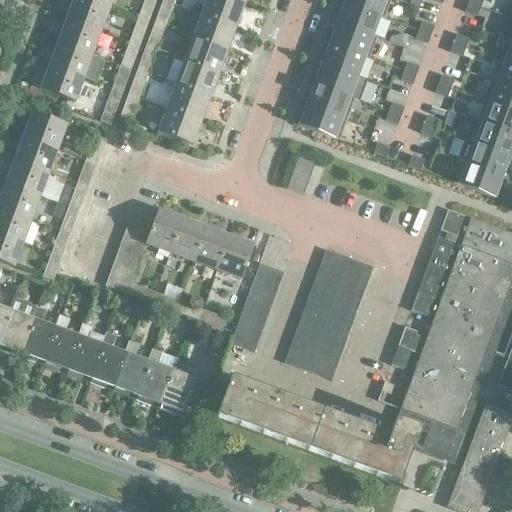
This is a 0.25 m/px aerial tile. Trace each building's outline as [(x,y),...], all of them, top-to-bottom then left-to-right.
[(109,9),(85,0),(72,0),(70,8),(73,9),(69,20),(101,32),(109,9)] [(112,0),(85,0),(109,9),(112,0)] [(144,0),(139,12),(150,16),(156,0),(144,0)] [(206,0),(200,16),(235,29),(244,6),(227,0),(206,0)] [(345,0),(344,4),(384,19),(390,0),(345,0)] [(483,0),(482,0),(468,0),(467,4),(480,8),(483,0)] [(344,4),(336,24),(376,39),(376,38),(372,36),(379,18),(383,20),(384,19),(344,4)] [(476,17),(477,17),(480,8),(467,4),(464,13),(476,17)] [(159,9),(153,25),(164,29),(170,13),(159,9)] [(192,40),(226,53),(235,29),(200,16),(192,40)] [(101,32),(69,20),(66,19),(61,31),(64,32),(60,43),(92,55),(101,32)] [(137,19),(131,36),(142,40),(148,23),(137,19)] [(418,31),(430,36),(433,27),(421,23),(418,31)] [(369,59),(376,39),(336,24),(329,45),(369,59)] [(430,36),(418,31),(415,40),(414,40),(427,45),(430,36)] [(150,33),(145,49),(155,53),(161,37),(150,33)] [(456,35),(452,44),(465,49),(468,40),(456,35)] [(183,63),(218,76),(226,53),(192,40),(183,63)] [(499,61),(511,65),(511,42),(507,41),(499,61)] [(92,55),(60,43),(57,42),(53,54),(56,55),(52,66),(83,78),(92,55)] [(128,43),(122,59),(133,63),(139,47),(128,43)] [(462,57),(465,49),(452,44),(449,53),(461,58),(462,57)] [(364,59),(368,60),(369,59),(329,45),(321,65),(357,78),(364,59)] [(142,56),(136,72),(147,76),(152,60),(142,56)] [(173,60),(165,83),(174,86),(209,99),(218,76),(183,63),(173,60)] [(511,89),(511,65),(499,61),(492,82),(511,89)] [(418,68),(406,63),(406,64),(403,72),(415,77),(418,68)] [(83,78),(52,66),(49,65),(44,77),(47,78),(43,91),(74,103),(83,78)] [(321,65),(314,85),(354,100),(354,99),(350,97),(357,78),(321,65)] [(120,66),(114,83),(124,87),(130,70),(120,66)] [(415,77),(403,72),(400,80),(400,81),(412,85),(415,77)] [(450,89),(453,81),(453,80),(441,76),(438,85),(450,89)] [(133,80),(127,95),(138,99),(144,83),(133,80)] [(484,102),(511,112),(511,89),(492,82),(484,102)] [(346,120),(354,100),(314,85),(306,105),(346,120)] [(447,98),(450,89),(438,85),(434,94),(447,98)] [(166,110),(200,123),(209,99),(174,86),(166,110)] [(116,110),(122,93),(111,89),(105,106),(116,110)] [(477,122),(511,135),(511,112),(484,102),(477,122)] [(125,103),(119,119),(129,123),(135,107),(125,103)] [(388,113),(400,117),(403,108),(391,104),(388,113)] [(298,127),(338,142),(346,120),(306,105),(298,127)] [(192,146),(200,123),(166,110),(157,133),(192,146)] [(385,121),(397,126),(400,117),(388,113),(385,121)] [(25,138),(57,150),(66,127),(31,114),(26,126),(29,127),(25,138)] [(435,130),(438,122),(438,121),(426,116),(423,125),(435,130)] [(469,142),(509,157),(511,148),(511,135),(477,122),(469,142)] [(423,125),(419,134),(431,139),(432,138),(435,130),(423,125)] [(48,173),(57,150),(25,138),(22,137),(18,149),(21,150),(17,161),(48,173)] [(94,137),(87,153),(98,157),(104,141),(94,137)] [(462,162),(462,163),(501,177),(509,157),(469,142),(469,143),(473,145),(466,163),(462,162)] [(373,154),(385,159),(389,148),(376,144),(376,145),(373,154)] [(419,171),(423,162),(423,161),(411,157),(407,167),(419,171)] [(314,164),(298,158),(287,189),(303,195),(314,164)] [(48,173),(17,161),(14,160),(9,173),(12,174),(8,185),(40,197),(48,173)] [(85,160),(79,177),(89,181),(96,164),(85,160)] [(494,199),(501,177),(462,163),(454,184),(494,199)] [(0,206),(0,208),(31,220),(40,197),(8,185),(5,184),(1,196),(4,197),(0,206)] [(76,184),(70,200),(81,204),(87,187),(76,184)] [(68,207),(62,223),(72,227),(78,211),(68,207)] [(0,234),(23,243),(31,220),(0,208),(0,234)] [(152,228),(147,240),(145,246),(169,254),(181,220),(158,211),(152,228)] [(464,235),(460,246),(511,265),(511,235),(447,211),(439,231),(455,237),(457,233),(464,235)] [(125,231),(147,240),(152,228),(129,220),(125,231)] [(169,254),(192,263),(205,228),(181,220),(169,254)] [(192,263),(216,272),(229,237),(205,228),(192,263)] [(59,230),(53,247),(64,250),(70,234),(59,230)] [(125,231),(121,242),(143,251),(145,246),(147,240),(125,231)] [(23,243),(0,234),(0,262),(14,268),(23,243)] [(229,237),(216,272),(240,281),(252,246),(229,237)] [(437,238),(427,266),(505,296),(511,277),(511,265),(460,246),(437,238)] [(121,242),(117,254),(139,262),(143,251),(121,242)] [(348,260),(325,251),(321,263),(344,271),(348,260)] [(55,275),(61,257),(51,253),(44,271),(55,275)] [(117,254),(113,265),(135,273),(139,262),(117,254)] [(368,280),(372,268),(348,260),(344,271),(368,280)] [(344,271),(321,263),(316,274),(340,283),(344,271)] [(131,284),(135,273),(113,265),(109,276),(131,284)] [(282,274),(259,265),(254,277),(278,285),(282,274)] [(505,296),(427,266),(417,293),(495,322),(505,296)] [(363,291),(368,280),(344,271),(340,283),(363,291)] [(340,283),(316,274),(312,286),(336,294),(340,283)] [(128,296),(131,285),(131,284),(109,276),(105,287),(128,296)] [(250,288),(274,297),(278,285),(254,277),(250,288)] [(411,450),(418,452),(463,469),(465,465),(486,409),(480,408),(511,316),(511,277),(505,296),(495,322),(486,349),(476,376),(466,403),(454,435),(435,428),(437,424),(430,421),(402,411),(397,422),(420,431),(415,447),(413,446),(411,450)] [(359,303),(363,291),(340,283),(336,294),(359,303)] [(336,294),(312,286),(308,297),(332,305),(336,294)] [(138,287),(134,298),(150,304),(154,293),(138,287)] [(246,299),(270,308),(274,297),(250,288),(246,299)] [(495,322),(417,293),(410,312),(422,316),(423,313),(434,317),(429,328),(486,349),(495,322)] [(355,314),(359,303),(336,294),(332,305),(355,314)] [(161,296),(157,306),(174,313),(178,302),(161,296)] [(332,305),(308,297),(304,308),(328,317),(332,305)] [(21,356),(34,320),(31,319),(35,308),(12,299),(8,311),(11,312),(0,340),(0,351),(11,355),(12,352),(20,355),(21,356)] [(242,311),(265,320),(270,308),(246,299),(242,311)] [(185,305),(181,315),(198,321),(202,311),(185,305)] [(351,325),(355,314),(332,305),(328,317),(351,325)] [(0,340),(11,312),(8,311),(0,307),(0,340)] [(57,329),(54,328),(41,323),(46,312),(35,308),(31,319),(34,320),(21,356),(20,355),(19,358),(34,364),(35,361),(43,364),(44,364),(57,329)] [(328,317),(304,308),(300,319),(323,328),(328,317)] [(238,322),(261,331),(265,320),(242,311),(238,322)] [(208,313),(205,324),(223,330),(226,320),(208,313)] [(80,337),(77,336),(64,331),(69,320),(58,316),(54,328),(57,329),(44,364),(43,364),(42,367),(57,372),(58,369),(66,372),(67,373),(80,337)] [(347,337),(351,325),(328,317),(323,328),(347,337)] [(300,319),(296,331),(319,339),(323,328),(300,319)] [(233,334),(257,343),(261,331),(238,322),(233,334)] [(66,372),(65,375),(81,381),(82,378),(89,381),(90,381),(103,346),(100,345),(103,338),(90,333),(92,329),(82,325),(77,336),(80,337),(67,373),(66,372)] [(319,339),(343,348),(347,337),(323,328),(319,339)] [(486,349),(429,328),(425,340),(415,336),(416,333),(404,328),(397,347),(409,352),(419,356),(476,376),(486,349)] [(319,339),(296,331),(291,342),(315,351),(319,339)] [(113,390),(126,354),(124,353),(111,348),(115,337),(105,333),(103,338),(100,345),(103,346),(90,381),(89,381),(88,384),(104,390),(105,387),(113,389),(113,390)] [(233,334),(230,344),(253,353),(257,343),(233,334)] [(338,359),(343,348),(319,339),(315,351),(338,359)] [(124,353),(126,354),(113,390),(113,389),(111,392),(127,398),(128,395),(136,398),(149,363),(147,362),(134,357),(138,346),(128,342),(124,353)] [(315,351),(291,342),(287,353),(311,362),(315,351)] [(402,371),(409,352),(397,347),(390,366),(402,371)] [(159,407),(172,371),(170,370),(157,365),(161,354),(151,350),(147,362),(149,363),(136,398),(135,401),(150,407),(151,404),(159,406),(159,407)] [(334,371),(338,359),(315,351),(311,362),(334,371)] [(287,353),(283,364),(307,373),(311,362),(287,353)] [(476,376),(419,356),(409,383),(466,403),(476,376)] [(159,406),(158,409),(173,415),(174,412),(183,415),(187,403),(205,410),(208,401),(214,386),(180,374),(184,363),(174,359),(170,370),(172,371),(159,407),(159,406)] [(307,373),(330,381),(334,371),(311,362),(307,373)] [(415,447),(420,431),(397,422),(395,421),(394,421),(388,437),(241,383),(240,386),(228,382),(215,418),(398,485),(411,450),(413,446),(415,447)] [(389,406),(396,387),(384,382),(377,402),(389,406)] [(466,403),(409,383),(399,410),(402,411),(430,421),(437,424),(435,428),(454,435),(466,403)] [(488,474),(498,448),(509,418),(486,409),(465,465),(488,474)] [(463,469),(448,510),(454,511),(478,511),(493,475),(488,474),(465,465),(463,469)]
